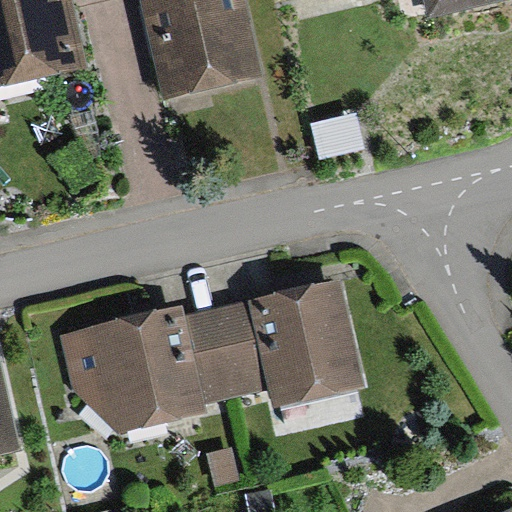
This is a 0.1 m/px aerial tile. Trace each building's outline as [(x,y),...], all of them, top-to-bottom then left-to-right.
[(0,0),(0,97),(82,80),(64,0),(0,0)] [(247,58),(235,0),(150,0),(165,73),(247,58)] [(507,0),(426,0),(431,19),(507,0)] [(375,383),(340,234),(227,261),(232,282),(214,288),(237,385),(266,380),(272,407),(375,383)] [(183,285),(71,311),(101,441),(220,414),(215,390),(237,385),(214,288),(185,294),(183,285)] [(0,457),(15,454),(0,386),(0,457)]
